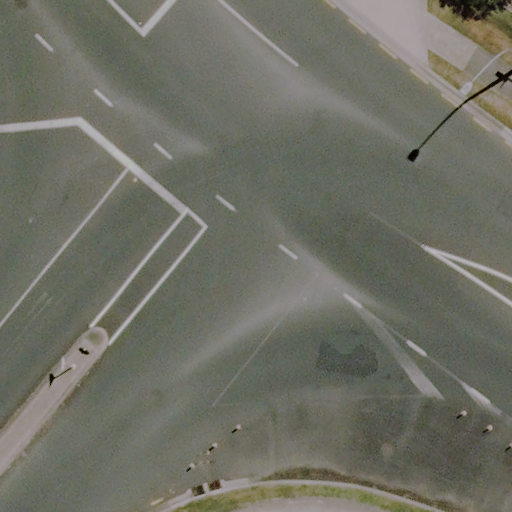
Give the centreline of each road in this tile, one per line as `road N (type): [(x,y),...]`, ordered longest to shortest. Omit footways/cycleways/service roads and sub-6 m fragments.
road 1 (tertiary): [(260,126),(63,404),(0,477)]
road 2 (tertiary): [(511,292),(260,126)]
road 3 (unclassified): [(260,126),(128,0)]
